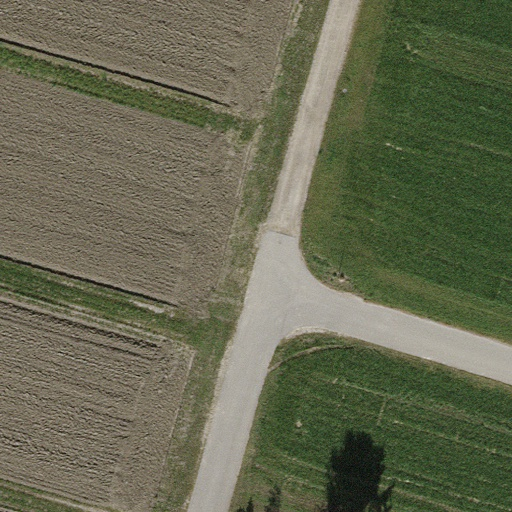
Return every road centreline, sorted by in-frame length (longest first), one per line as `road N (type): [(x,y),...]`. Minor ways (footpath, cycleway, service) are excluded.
road 1 (track): [(270,291),(350,0)]
road 2 (track): [(511,365),(270,291)]
road 3 (track): [(270,291),(208,511)]
